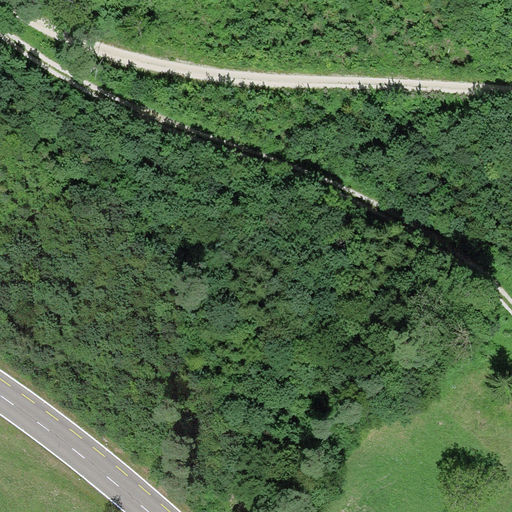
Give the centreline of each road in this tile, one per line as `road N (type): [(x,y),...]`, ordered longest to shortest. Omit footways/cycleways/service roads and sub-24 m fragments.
road 1 (track): [(511,320),(478,281),(415,236),(150,121),(0,37)]
road 2 (track): [(0,0),(113,58),(204,75),(511,95)]
road 3 (secondary): [(144,511),(0,393)]
road 4 (track): [(0,453),(119,491)]
